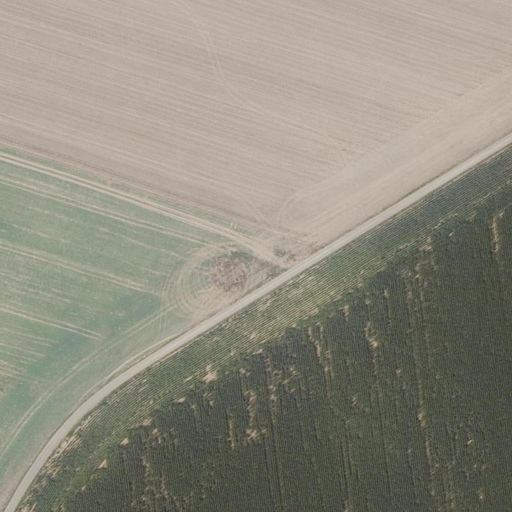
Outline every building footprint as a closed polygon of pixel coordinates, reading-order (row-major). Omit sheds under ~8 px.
[(84,220),(93,180),(80,177),(71,217),(84,220)] [(177,211),(167,242),(176,245),(187,214),(177,211)] [(69,272),(72,257),(35,250),(32,265),(69,272)] [(164,264),(162,269),(175,275),(178,270),(164,264)] [(77,311),(84,279),(38,269),(35,283),(42,285),(40,295),(43,295),(41,304),(77,311)]
